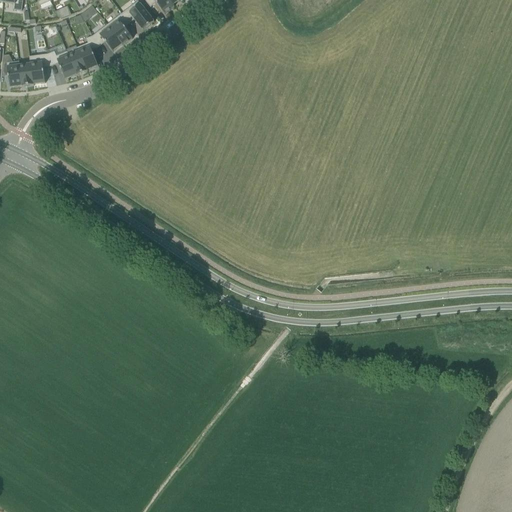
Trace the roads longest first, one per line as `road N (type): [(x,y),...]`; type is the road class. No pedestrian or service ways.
road 1 (secondary): [(7,162),(262,316),(321,323),(511,306)]
road 2 (secondary): [(511,291),(332,307),(268,302),(214,278),(20,151)]
road 3 (track): [(142,511),(326,281),(392,274)]
road 4 (track): [(243,383),(309,356),(479,380),(502,391)]
road 5 (residential): [(44,109),(109,82),(214,0)]
road 6 (track): [(511,381),(473,437),(442,511)]
road 7 (unknown): [(0,21),(21,31),(53,29),(110,0)]
